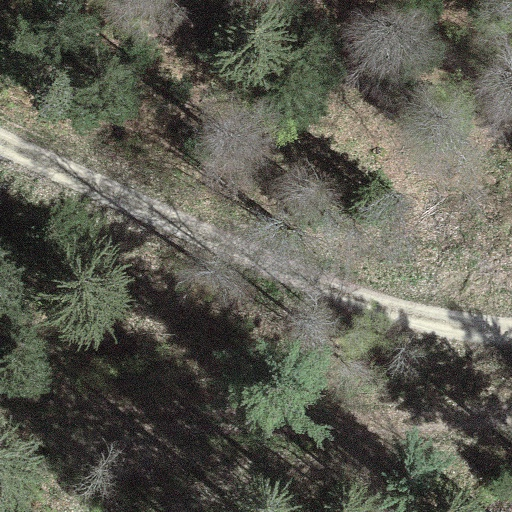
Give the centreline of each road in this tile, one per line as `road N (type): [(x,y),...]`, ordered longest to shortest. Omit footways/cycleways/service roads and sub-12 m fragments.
road 1 (track): [(0,138),(375,304),(511,333)]
road 2 (track): [(0,402),(285,423),(511,414)]
